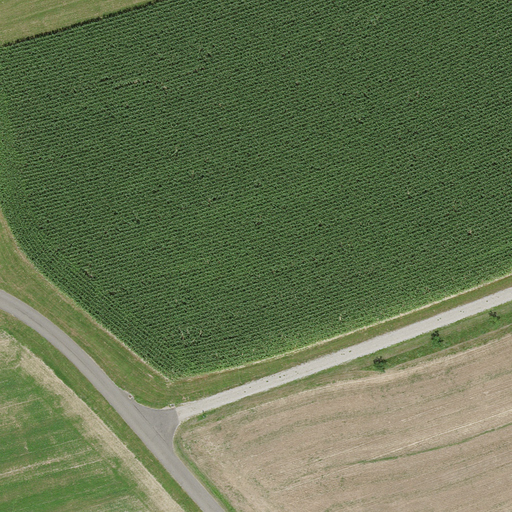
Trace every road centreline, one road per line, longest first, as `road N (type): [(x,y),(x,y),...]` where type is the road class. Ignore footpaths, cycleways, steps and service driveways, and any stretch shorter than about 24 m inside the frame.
road 1 (track): [(141,432),(511,295)]
road 2 (unclassified): [(0,304),(64,341),(215,511)]
